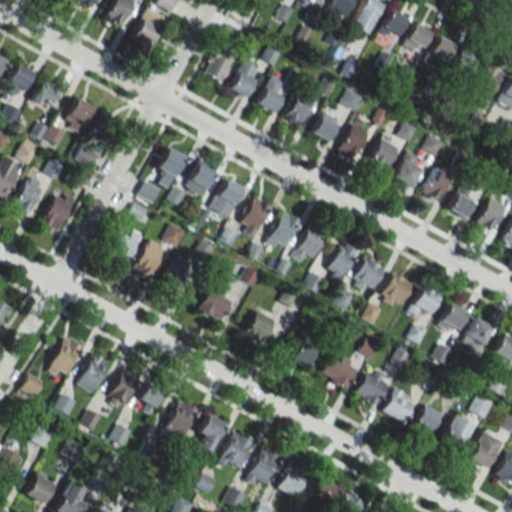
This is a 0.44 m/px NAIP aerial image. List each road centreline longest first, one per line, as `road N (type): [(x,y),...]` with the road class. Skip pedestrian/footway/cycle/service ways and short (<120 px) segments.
road 1 (tertiary): [(511,294),(0,11)]
road 2 (residential): [(465,511),(0,254)]
road 3 (residential): [(0,365),(209,0)]
